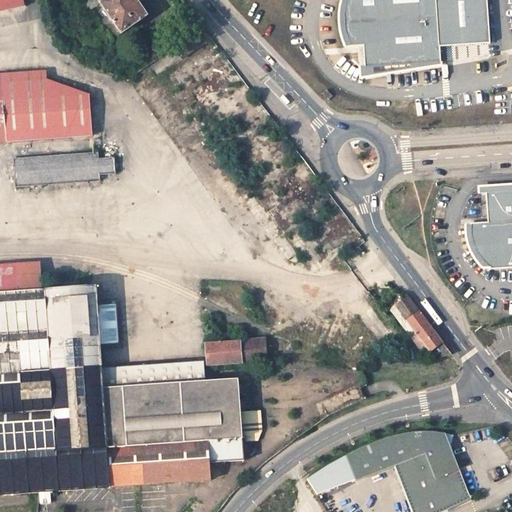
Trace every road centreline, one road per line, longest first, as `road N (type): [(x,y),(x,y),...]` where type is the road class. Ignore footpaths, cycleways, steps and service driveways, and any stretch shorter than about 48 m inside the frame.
road 1 (unknown): [(205,243),(99,81),(41,46),(0,44)]
road 2 (tertiary): [(240,511),(285,458),(374,416),(465,396),(490,381)]
road 3 (unknown): [(396,259),(333,287),(237,262),(205,243)]
road 4 (unknown): [(205,243),(2,241)]
road 5 (secondary): [(387,246),(490,381)]
road 6 (secondary): [(212,0),(310,108)]
road 7 (unclassified): [(511,136),(382,142)]
road 8 (unclassified): [(386,168),(511,153)]
